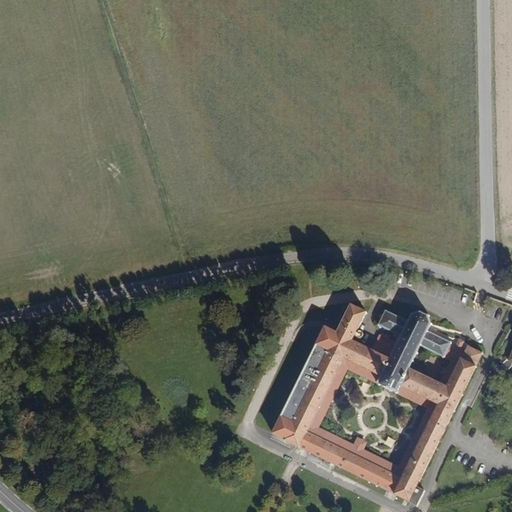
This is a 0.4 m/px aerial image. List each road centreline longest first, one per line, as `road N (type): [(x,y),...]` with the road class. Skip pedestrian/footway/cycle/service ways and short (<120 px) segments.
road 1 (unclassified): [(497,285),(353,252),(307,252),(0,313)]
road 2 (unclassified): [(497,285),(494,0)]
